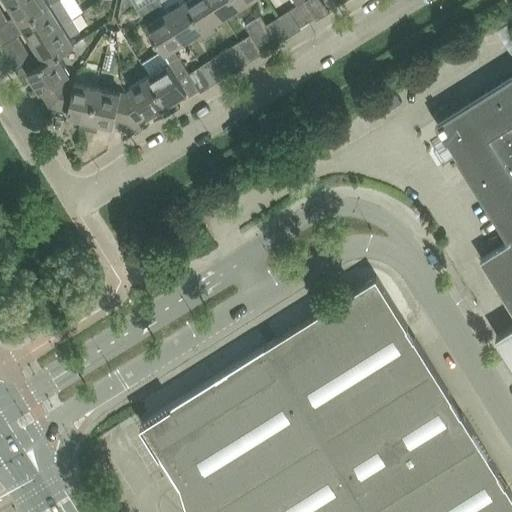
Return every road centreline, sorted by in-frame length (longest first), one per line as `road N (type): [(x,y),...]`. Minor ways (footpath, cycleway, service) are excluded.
road 1 (residential): [(75,189),(387,0)]
road 2 (unclassified): [(8,448),(265,292)]
road 3 (unclassified): [(243,261),(0,411)]
road 4 (unclassified): [(415,264),(383,216),(359,209),(305,222),(243,261)]
road 5 (unclassified): [(511,418),(415,264)]
road 6 (unclassified): [(265,292),(334,251),(362,244),(415,264)]
road 7 (residential): [(75,189),(53,173),(0,86)]
